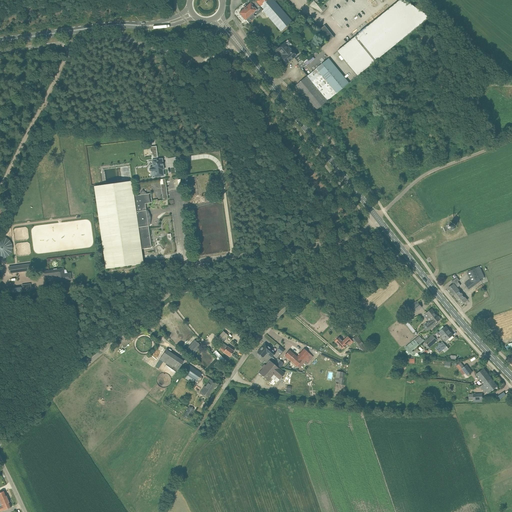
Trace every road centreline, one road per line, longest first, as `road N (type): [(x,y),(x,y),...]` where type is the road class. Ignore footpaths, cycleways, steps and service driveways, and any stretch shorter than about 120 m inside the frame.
road 1 (unclassified): [(0,442),(202,262),(350,238)]
road 2 (unclassified): [(0,51),(115,37),(202,59),(237,42)]
road 3 (secondary): [(377,217),(237,42)]
road 4 (unclassified): [(212,405),(262,332),(350,238)]
road 5 (secondary): [(511,377),(377,217)]
road 6 (primary): [(0,41),(156,25)]
road 7 (track): [(384,210),(429,173),(511,137)]
